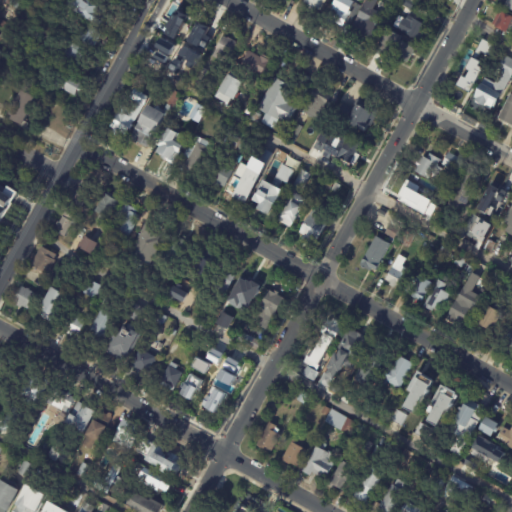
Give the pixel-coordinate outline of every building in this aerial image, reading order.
[(6,0),(26,0),(28,1),(22,12),(5,3),(6,0)] [(94,0),(110,9),(100,25),(73,9),(78,0),(94,0)] [(306,3),(305,2),(306,0),(327,0),(321,11),(306,3)] [(352,0),(354,1),(357,3),(343,27),(329,19),(338,0),(352,0)] [(379,0),(378,1),(374,10),(384,16),(377,28),(378,29),(370,43),(364,39),(363,42),(355,37),(358,32),(352,29),(367,0),(379,0)] [(418,7),(416,11),(415,11),(414,12),(402,6),(403,4),(400,2),(401,0),(419,0),(421,1),(418,7)] [(511,25),(511,27),(511,28),(509,33),(498,27),(505,12),(511,15),(511,25)] [(187,15),(188,16),(188,17),(191,18),(179,41),(173,38),(171,42),(165,39),(167,34),(166,33),(173,18),(177,20),(181,13),(183,14),(184,13),(187,15)] [(425,32),(420,42),(394,27),(400,17),(407,21),(409,16),(428,27),(425,32)] [(217,35),(219,36),(214,46),(208,42),(203,51),(190,43),(192,40),(185,36),(190,26),(204,33),(206,29),(217,35)] [(99,32),(102,35),(93,47),(81,39),(86,32),(88,34),(93,28),(99,32)] [(413,54),(408,64),(393,55),(390,60),(376,53),(389,29),(403,37),(401,41),(416,49),(413,54)] [(214,57),(224,37),(228,39),(228,38),(238,43),(227,64),(214,57)] [(175,44),(159,39),(156,49),(172,54),(175,44)] [(82,59),(78,65),(75,64),(72,69),(55,59),(66,40),(82,49),(80,53),(84,55),(82,59)] [(153,58),(162,63),(167,53),(158,49),(153,58)] [(167,55),(172,57),(166,69),(155,64),(161,52),(167,55)] [(242,67),(250,52),(261,57),(262,54),(272,59),(267,70),(271,72),(267,79),(257,74),(256,75),(242,68),(242,67)] [(173,64),(178,54),(184,57),(183,58),(187,60),(185,65),(181,63),(178,68),(173,64)] [(199,54),(205,57),(202,62),(197,59),(199,54)] [(79,90),(75,97),(56,86),(64,72),(83,83),(79,90)] [(231,105),(218,98),(230,75),(246,84),(236,101),(234,100),(231,105)] [(312,79),(314,80),(307,94),(297,88),(304,75),(312,79)] [(466,104),(452,96),(464,75),(477,82),(466,104)] [(284,83),(292,88),(290,91),(305,99),(290,125),(280,119),(275,128),(261,120),(258,125),(250,120),(257,107),(259,108),(276,78),(284,83)] [(330,96),(333,97),(319,121),(304,112),(317,88),(330,96)] [(498,96),(499,97),(489,114),(474,106),(484,88),(498,96)] [(126,137),(122,134),(120,137),(113,133),(115,130),(112,128),(120,115),(118,114),(131,94),(133,95),(136,90),(145,95),(142,99),(147,102),(126,137)] [(28,117),(25,122),(27,123),(26,126),(23,125),(23,126),(12,121),(14,117),(11,116),(14,110),(13,110),(18,99),(19,99),(24,92),(37,98),(28,117)] [(163,123),(149,149),(131,139),(140,123),(141,123),(150,107),(162,114),(175,92),(183,96),(170,120),(166,117),(163,123)] [(511,124),(500,118),(511,95),(511,124)] [(359,100),(380,112),(368,134),(338,117),(345,104),(354,109),(359,100)] [(198,105),(208,110),(205,115),(207,116),(204,121),(202,119),(200,123),(190,118),(198,105)] [(179,135),(185,139),(172,161),(159,153),(162,147),(159,145),(170,129),(179,135)] [(330,141),(327,146),(326,145),(322,152),(317,149),(321,142),(319,141),(325,132),(332,136),(330,141)] [(350,139),(365,148),(354,168),(326,152),(338,132),(350,139)] [(230,134),(247,143),(241,155),(230,150),(233,144),(227,140),(230,134)] [(185,170),(184,169),(190,159),(184,156),(189,147),(190,147),(196,137),(203,140),(216,147),(199,177),(185,170)] [(263,149),(273,155),(264,173),(265,174),(247,206),(234,198),(244,182),(237,177),(244,164),(249,167),(255,158),(257,159),(263,149)] [(444,168),(445,169),(440,178),(438,177),(436,179),(432,177),(430,180),(416,172),(419,167),(416,165),(419,161),(421,162),(424,157),(428,159),(431,154),(442,161),(439,166),(444,168)] [(445,166),(444,166),(450,154),(453,155),(466,162),(459,174),(445,166)] [(236,172),(226,189),(209,179),(219,161),(236,172)] [(285,167),(296,173),(289,185),(278,178),(284,166),(285,167)] [(482,176),(484,177),(462,216),(448,208),(469,169),(482,176)] [(303,171),(313,176),(301,196),(310,201),(305,209),(306,209),(300,221),(299,220),(296,226),(294,225),(292,229),(279,221),(282,216),(284,218),(296,196),(291,193),(303,170),(303,171)] [(327,180),(334,184),(330,192),(323,188),(327,180)] [(270,216),(258,210),(261,205),(254,202),(258,194),(260,195),(262,191),(261,191),(266,181),(284,192),(277,205),(276,205),(270,216)] [(81,209),(69,202),(75,191),(78,193),(84,182),(93,187),(81,209)] [(400,201),(403,195),(401,194),(403,191),(405,192),(409,186),(412,188),(415,183),(424,188),(416,202),(417,202),(414,208),(400,201)] [(337,184),(341,187),(337,193),(333,190),(337,184)] [(105,225),(102,223),(101,225),(97,223),(102,216),(96,212),(106,195),(108,196),(109,194),(119,200),(118,202),(120,203),(106,226),(105,225)] [(490,198),(501,205),(498,209),(503,212),(496,224),(476,212),(486,196),(490,198)] [(0,198),(4,200),(2,203),(9,206),(8,209),(12,211),(9,217),(5,215),(3,219),(0,217),(0,198)] [(507,225),(504,232),(511,235),(511,203),(503,223),(507,225)] [(131,207),(136,210),(135,212),(139,214),(138,216),(140,216),(126,242),(118,237),(119,234),(113,230),(126,205),(131,207)] [(331,221),(318,244),(313,241),(311,245),(303,240),(305,236),(301,234),(314,210),(315,211),(318,206),(332,214),(329,219),(331,220),(331,221)] [(65,238),(56,232),(58,227),(57,226),(58,223),(60,224),(66,213),(76,218),(74,220),(77,221),(75,225),(73,224),(65,238)] [(396,239),(387,235),(395,218),(404,222),(396,239)] [(152,228),(165,235),(162,239),(165,241),(150,266),(130,254),(147,225),(152,228)] [(400,243),(407,231),(415,236),(407,247),(400,243)] [(186,238),(190,240),(188,243),(192,245),(180,267),(165,259),(168,254),(164,252),(170,241),(175,244),(179,238),(182,240),(184,237),(186,238)] [(370,272),(360,267),(376,238),(390,246),(375,273),(371,270),(370,272)] [(95,243),(100,245),(95,256),(83,250),(89,240),(95,243)] [(211,248),(223,254),(217,267),(214,265),(202,289),(198,287),(202,279),(196,276),(201,264),(198,262),(206,246),(211,248)] [(49,275),(48,276),(32,267),(42,248),(57,256),(55,261),(56,262),(49,275)] [(442,248),(445,249),(450,251),(447,256),(440,252),(442,248)] [(394,288),(390,286),(392,284),(387,281),(400,256),(408,260),(404,268),(412,272),(403,289),(397,287),(396,289),(394,288)] [(456,264),(461,257),(467,261),(463,268),(456,264)] [(214,280),(219,269),(221,270),(226,259),(232,262),(228,272),(236,276),(228,296),(220,292),(223,284),(214,280)] [(469,266),(474,269),(468,280),(462,276),(469,266)] [(482,279),(474,293),(488,300),(479,315),(473,311),(465,325),(459,322),(457,325),(448,320),(474,274),(482,278),(482,279)] [(253,280),(257,282),(256,284),(260,286),(251,302),(242,297),(241,298),(239,297),(240,295),(236,293),(245,277),(248,279),(250,278),(253,280)] [(408,294),(406,293),(414,279),(420,282),(422,278),(434,284),(424,304),(413,298),(413,297),(408,294)] [(94,283),(102,287),(95,300),(84,294),(91,281),(94,283)] [(444,312),(443,314),(436,310),(434,313),(425,308),(440,281),(448,286),(445,292),(453,296),(444,312)] [(183,289),(182,291),(190,295),(182,309),(176,306),(179,301),(176,300),(173,305),(166,301),(169,296),(170,297),(177,284),(183,288),(183,289)] [(19,308),(17,306),(18,305),(15,303),(23,288),(28,290),(28,289),(30,290),(29,292),(37,296),(29,311),(23,307),(22,309),(19,308)] [(47,321),(40,317),(54,290),(69,297),(58,319),(56,318),(54,322),(50,320),(49,322),(47,321)] [(276,292),(280,294),(279,296),(286,301),(279,312),(281,313),(275,323),(273,322),(267,331),(259,327),(264,319),(259,316),(264,309),(260,308),(270,291),(274,294),(276,292)] [(92,303),(98,306),(95,311),(89,308),(92,303)] [(499,335),(480,325),(487,312),(489,314),(492,308),(508,317),(499,335)] [(98,344),(87,338),(102,312),(115,319),(100,346),(98,344)] [(168,318),(164,325),(153,319),(157,312),(168,318)] [(216,324),(229,329),(233,317),(220,312),(216,324)] [(87,322),(79,338),(65,331),(73,315),(81,319),(80,319),(87,322)] [(204,320),(208,315),(214,320),(210,325),(204,320)] [(239,317),(247,321),(242,330),(234,326),(239,317)] [(337,320),(342,323),(340,326),(343,328),(319,371),(305,363),(313,350),(317,353),(327,335),(322,333),(329,320),(333,323),(335,319),(337,320)] [(360,334),(370,340),(359,361),(354,358),(348,367),(346,366),(342,373),(340,372),(337,379),(330,374),(332,370),(330,369),(338,354),(340,355),(344,348),(341,346),(351,329),(360,334)] [(511,355),(508,353),(510,349),(503,345),(511,330),(511,355)] [(255,340),(262,344),(258,352),(238,341),(242,333),(255,340)] [(132,348),(124,361),(107,352),(117,334),(134,344),(132,348)] [(206,350),(211,352),(206,362),(198,358),(203,348),(206,350)] [(379,352),(385,356),(370,380),(359,372),(364,365),(362,363),(367,356),(368,357),(374,348),(379,352)] [(149,376),(141,371),(140,373),(131,368),(140,350),(158,359),(149,376)] [(405,358),(416,364),(402,390),(386,381),(400,356),(405,358)] [(200,362),(205,364),(206,364),(224,374),(230,363),(244,371),(233,390),(234,390),(228,401),(227,400),(223,407),(220,406),(217,411),(202,402),(214,382),(193,370),(198,361),(200,362)] [(184,374),(177,390),(175,389),(174,392),(162,387),(164,383),(163,382),(170,367),(171,368),(173,364),(179,367),(177,371),(184,374)] [(316,372),(320,374),(315,382),(303,375),(308,366),(316,372)] [(192,371),(200,376),(198,380),(190,376),(192,371)] [(421,374),(433,382),(432,383),(434,384),(429,392),(431,393),(428,398),(427,396),(424,401),(423,400),(413,416),(404,410),(413,396),(407,392),(419,373),(421,374)] [(37,376),(49,384),(38,402),(35,399),(29,407),(19,401),(35,375),(37,376)] [(188,377),(196,381),(194,386),(185,382),(188,377)] [(333,383),(341,387),(338,394),(330,390),(333,383)] [(446,386),(451,389),(452,388),(461,393),(461,395),(461,396),(462,397),(460,401),(459,400),(456,403),(459,405),(457,408),(455,407),(452,412),(450,411),(441,427),(432,422),(436,414),(434,413),(437,408),(436,408),(438,405),(436,403),(446,386)] [(55,388),(61,390),(60,391),(67,395),(68,393),(72,394),(71,397),(76,399),(71,409),(65,406),(63,411),(47,404),(54,387),(55,388)] [(81,403),(97,412),(86,433),(68,423),(79,402),(81,403)] [(478,411),(479,411),(469,428),(466,427),(464,430),(455,425),(468,402),(476,406),(475,409),(478,411)] [(327,407),(331,410),(327,417),(322,413),(327,407)] [(335,428),(325,422),(332,410),(357,424),(350,436),(335,428)] [(401,412),(409,416),(403,427),(393,421),(399,411),(401,412)] [(113,419),(114,420),(96,453),(84,446),(89,437),(88,436),(101,412),(113,419)] [(491,420),(500,425),(498,428),(500,429),(498,433),(495,432),(492,437),(480,430),(487,417),(491,420)] [(125,420),(141,429),(129,450),(114,442),(125,420)] [(280,430),(278,434),(281,436),(272,453),(262,448),(262,449),(258,447),(270,423),(278,427),(278,429),(280,430)] [(511,423),(502,443),(511,447),(511,423)] [(430,429),(434,431),(428,441),(417,435),(422,424),(430,429)] [(463,464),(477,472),(487,456),(499,463),(506,451),(480,435),(463,464)] [(146,439),(167,451),(165,453),(168,454),(166,458),(170,460),(173,454),(182,459),(179,464),(183,466),(177,478),(173,476),(173,477),(146,461),(148,458),(138,452),(146,439)] [(289,464),(283,461),(295,439),(303,443),(302,445),(304,446),(303,448),(308,451),(298,468),(291,464),(290,465),(289,464)] [(322,442),(328,446),(325,451),(339,459),(326,481),(314,474),(313,477),(304,472),(321,442),(322,442)] [(364,452),(370,442),(374,445),(369,454),(364,452)] [(48,457),(55,445),(73,455),(65,468),(48,457)] [(25,461),(37,467),(30,480),(18,473),(25,461)] [(347,488),(345,492),(339,489),(338,490),(336,489),(335,491),(329,487),(344,461),(358,469),(347,488)] [(85,464),(91,467),(84,479),(78,475),(85,464)] [(122,469),(110,492),(95,484),(98,478),(106,482),(115,465),(122,469)] [(354,502),(353,501),(373,467),(387,475),(369,505),(362,501),(359,505),(354,502)] [(176,484),(170,494),(162,489),(161,492),(144,482),(145,481),(143,480),(144,478),(143,477),(148,469),(176,484)] [(498,470),(511,477),(511,483),(507,493),(492,485),(493,484),(490,483),(497,470),(498,470)] [(0,511),(0,484),(2,481),(4,481),(6,478),(18,485),(16,489),(21,491),(9,511),(0,511)] [(408,485),(404,491),(408,493),(396,511),(380,511),(379,511),(386,498),(387,496),(394,485),(396,486),(400,479),(408,484),(408,485)] [(38,511),(16,511),(19,506),(18,506),(29,486),(48,496),(38,511)] [(79,494),(84,496),(78,509),(69,504),(74,494),(77,496),(78,493),(79,494)] [(139,511),(134,509),(141,495),(159,505),(159,504),(165,508),(163,511),(139,511)] [(423,511),(405,511),(411,502),(425,510),(423,511)] [(45,511),(51,503),(66,511),(45,511)] [(81,511),(86,503),(96,508),(93,511),(81,511)]
